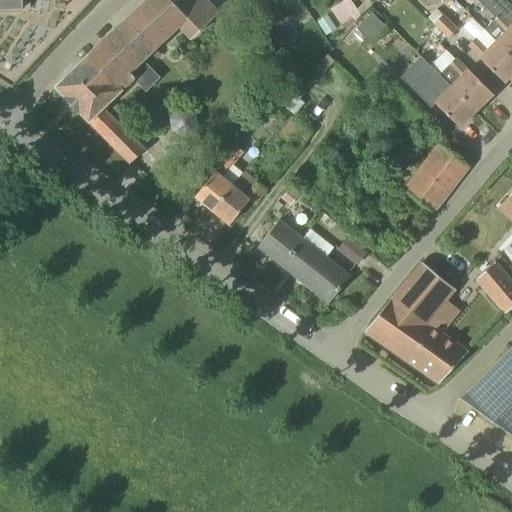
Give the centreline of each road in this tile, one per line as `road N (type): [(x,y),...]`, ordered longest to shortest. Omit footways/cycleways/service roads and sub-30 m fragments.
road 1 (unclassified): [(331,355),(0,126)]
road 2 (residential): [(331,355),(511,141)]
road 3 (unclassified): [(511,479),(331,355)]
road 4 (residential): [(0,126),(121,0)]
